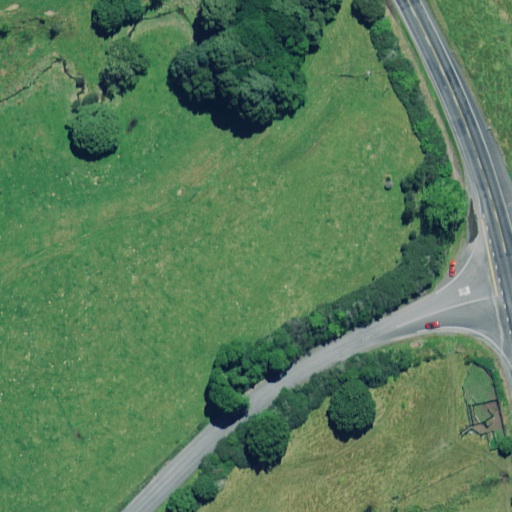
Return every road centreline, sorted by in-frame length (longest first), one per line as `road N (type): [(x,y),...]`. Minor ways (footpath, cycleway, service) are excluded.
road 1 (residential): [(142,511),(290,375),(373,331),(511,289)]
road 2 (primary): [(511,286),(457,109),(405,0)]
